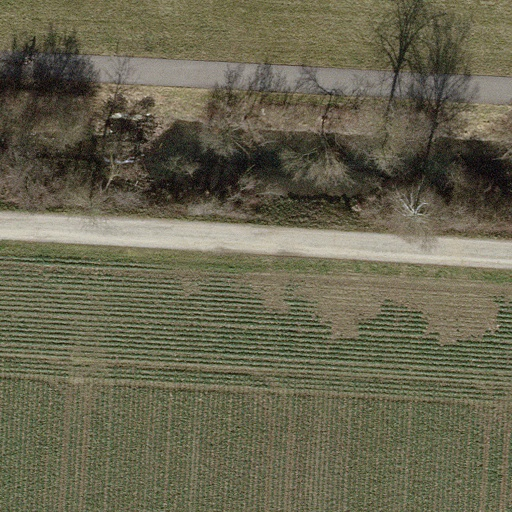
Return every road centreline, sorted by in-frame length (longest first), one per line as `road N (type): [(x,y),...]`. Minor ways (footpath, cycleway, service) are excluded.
road 1 (track): [(511,258),(0,228)]
road 2 (track): [(0,62),(511,89)]
